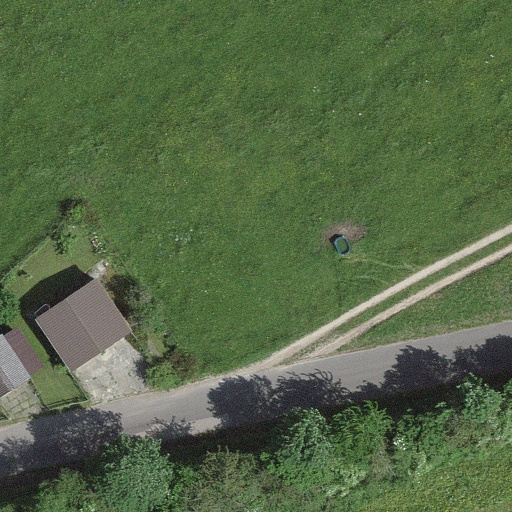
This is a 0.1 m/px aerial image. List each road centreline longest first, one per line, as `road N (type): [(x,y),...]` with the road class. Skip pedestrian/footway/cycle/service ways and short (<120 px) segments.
road 1 (tertiary): [(0,451),(230,388),(511,344)]
road 2 (track): [(230,388),(511,248)]
